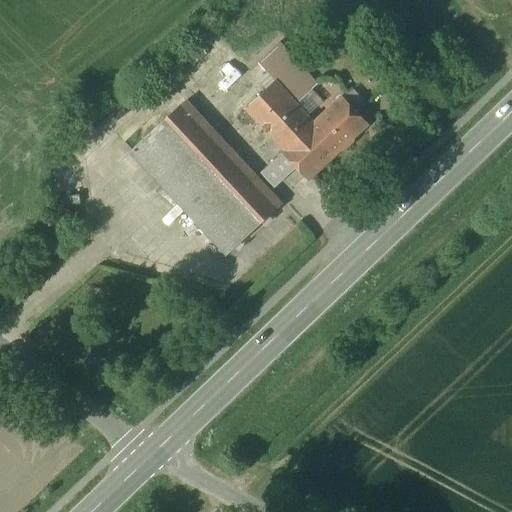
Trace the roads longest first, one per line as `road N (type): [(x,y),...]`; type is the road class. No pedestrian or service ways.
road 1 (secondary): [(154,452),(511,111)]
road 2 (unclassified): [(0,344),(125,439),(154,452)]
road 3 (unclassified): [(267,511),(154,452)]
